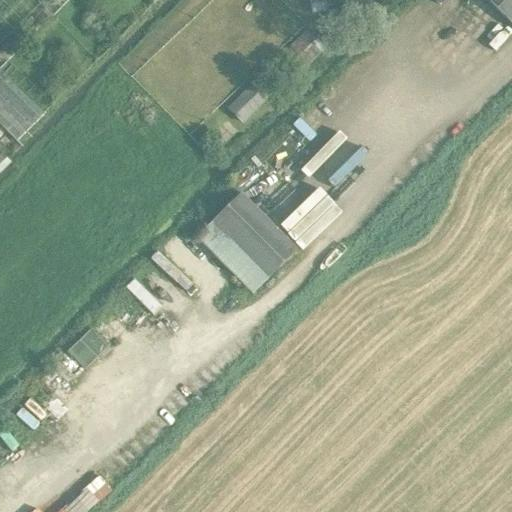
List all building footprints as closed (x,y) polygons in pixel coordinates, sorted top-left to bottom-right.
[(334,0),(306,0),(312,32),(339,27),(334,0)] [(511,0),(485,0),(511,26),(511,0)] [(280,57),(299,75),(326,48),(307,30),(280,57)] [(0,125),(16,141),(43,114),(0,70),(0,125)] [(227,108),(242,124),(267,100),(252,84),(227,108)] [(267,278),(268,279),(297,251),(240,195),(212,222),(213,223),(197,240),(251,294),(267,278)]
